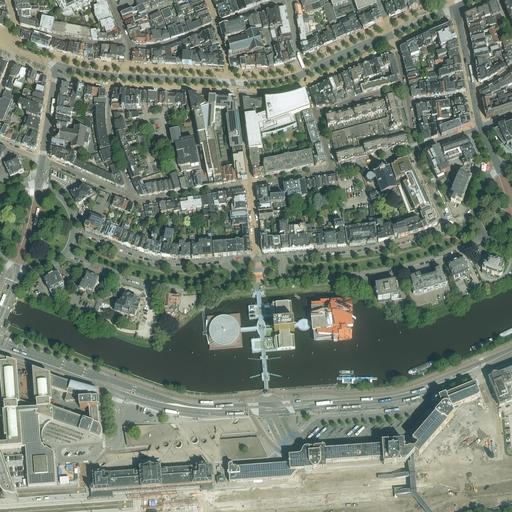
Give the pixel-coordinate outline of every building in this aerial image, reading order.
[(30,5),(29,0),(14,3),(15,4),(16,8),(30,7),(38,6),(38,1),(34,1),(34,3),(31,3),(31,5),(30,5)] [(52,0),(53,1),(55,0),(57,3),(55,5),(56,7),(58,6),(60,9),(60,10),(58,11),(59,13),(62,14),(63,16),(69,17),(72,15),(71,12),(73,10),(73,12),(76,10),(77,13),(82,10),(81,8),(88,5),(90,9),(91,8),(98,7),(103,5),(107,4),(104,0),(52,0)] [(137,7),(137,8),(138,9),(145,6),(150,4),(152,7),(170,0),(134,0),(135,1),(138,7),(137,7)] [(235,1),(239,12),(239,13),(247,10),(242,0),(237,0),(235,1)] [(242,0),(247,10),(253,7),(249,0),(242,0)] [(300,0),(302,4),(303,8),(303,9),(301,9),(302,16),(303,24),(309,23),(308,21),(316,20),(316,16),(308,17),(308,14),(311,12),(323,8),(329,24),(336,22),(328,0),(300,0)] [(329,0),(336,20),(357,13),(357,14),(368,10),(376,7),(376,6),(375,7),(374,7),(371,0),(329,0)] [(401,13),(396,4),(394,0),(393,0),(389,2),(390,5),(395,16),(401,13)] [(405,8),(407,11),(407,10),(409,10),(418,6),(416,1),(418,1),(421,3),(424,3),(427,0),(426,0),(401,0),(403,2),(405,8)] [(511,0),(502,0),(509,17),(511,15),(511,0)] [(225,5),(227,5),(227,3),(226,3),(225,1),(215,5),(216,9),(225,5)] [(233,15),(239,13),(239,12),(235,1),(229,4),(233,15)] [(186,13),(206,6),(204,2),(192,7),(192,6),(190,7),(189,5),(185,6),(180,7),(181,11),(184,10),(186,13)] [(405,8),(403,2),(396,4),(401,13),(407,11),(405,8)] [(500,15),(496,5),(496,3),(494,3),(488,5),(490,17),(491,18),(500,15)] [(229,4),(227,5),(225,5),(227,10),(229,17),(233,15),(229,4)] [(95,17),(110,13),(107,5),(93,8),(94,11),(93,11),(95,17)] [(182,29),(185,35),(189,33),(188,31),(183,17),(184,17),(181,11),(180,7),(179,8),(178,6),(178,5),(175,6),(178,15),(177,15),(178,17),(182,29)] [(301,9),(300,5),(294,6),(296,18),(298,18),(302,16),(301,9)] [(391,17),(395,16),(390,5),(385,7),(389,17),(391,18),(391,17)] [(482,8),(484,14),(485,18),(490,17),(488,5),(482,8)] [(121,15),(131,10),(129,6),(119,11),(121,15)] [(137,8),(131,10),(121,15),(123,18),(132,15),(134,18),(148,12),(145,6),(138,9),(137,8)] [(184,16),(187,22),(190,21),(188,15),(195,12),(196,15),(197,14),(207,10),(206,6),(186,13),(184,10),(181,11),(184,17),(184,16)] [(376,7),(368,10),(369,14),(370,15),(373,25),(381,21),(382,21),(378,12),(376,7)] [(165,10),(176,38),(180,37),(172,17),(169,8),(165,10)] [(285,8),(279,9),(283,29),(289,28),(285,8)] [(470,14),(471,19),(473,23),(479,21),(478,16),(484,14),(482,8),(476,11),(470,14)] [(279,9),(273,11),(277,31),(279,31),(279,30),(283,29),(279,9)] [(170,37),(171,39),(175,38),(176,38),(165,10),(161,12),(170,37)] [(196,20),(203,17),(209,14),(207,10),(197,14),(196,15),(197,17),(195,18),(196,20)] [(277,31),(273,11),(266,13),(267,15),(269,27),(270,32),(276,31),(277,31)] [(148,12),(134,18),(124,22),(126,27),(142,20),(144,19),(143,17),(149,15),(148,12)] [(150,21),(151,22),(152,21),(157,32),(160,31),(166,29),(165,28),(159,12),(149,17),(150,21)] [(0,20),(0,26),(5,29),(7,21),(9,15),(3,13),(0,20)] [(44,13),(42,20),(39,31),(52,33),(55,21),(46,19),(48,14),(44,13)] [(98,24),(100,24),(113,21),(110,13),(95,17),(97,22),(98,22),(98,24)] [(269,27),(267,15),(266,13),(260,15),(262,25),(265,24),(266,28),(263,28),(263,29),(269,27)] [(207,26),(209,25),(210,24),(212,24),(212,23),(209,14),(203,17),(204,19),(207,26)] [(363,29),(368,27),(364,16),(361,17),(360,14),(357,15),(363,29)] [(368,27),(373,25),(370,15),(369,14),(364,16),(368,27)] [(485,18),(484,14),(478,16),(479,21),(473,23),(467,25),(468,31),(487,25),(486,21),(485,18)] [(257,27),(257,30),(261,29),(258,15),(252,17),(253,19),(255,28),(257,27)] [(355,15),(347,18),(354,33),(359,31),(358,29),(360,28),(355,18),(356,18),(355,15)] [(172,17),(180,37),(185,35),(182,29),(178,17),(175,18),(174,16),(172,17)] [(493,19),(494,19),(495,24),(496,26),(499,25),(504,23),(501,16),(493,19)] [(201,21),(203,27),(207,26),(204,19),(203,17),(196,20),(197,22),(201,21)] [(196,23),(199,29),(203,27),(201,21),(197,22),(196,20),(195,18),(196,21),(195,22),(195,23),(196,23)] [(255,28),(253,19),(252,18),(243,20),(244,22),(243,22),(246,30),(255,28)] [(346,37),(354,33),(347,18),(339,22),(346,37)] [(470,36),(470,37),(483,33),(494,30),(499,28),(499,25),(496,26),(495,24),(494,19),(492,20),(490,19),(486,21),(487,25),(468,31),(470,37),(470,36)] [(21,26),(23,26),(32,29),(33,24),(31,23),(20,20),(19,20),(20,26),(21,26)] [(33,24),(32,29),(39,31),(42,20),(32,20),(31,23),(33,24)] [(142,20),(126,27),(128,31),(139,27),(141,31),(146,29),(147,35),(148,34),(151,34),(150,32),(154,31),(151,22),(150,21),(145,23),(144,23),(143,23),(142,20)] [(228,24),(224,25),(219,27),(220,27),(223,39),(232,36),(246,32),(246,30),(243,22),(243,20),(240,21),(228,24)] [(59,35),(65,36),(67,26),(63,26),(64,22),(61,21),(61,25),(59,35)] [(113,21),(100,24),(102,31),(105,30),(106,35),(114,32),(117,31),(113,21)] [(186,23),(190,33),(194,31),(190,21),(187,22),(187,23),(186,23)] [(190,21),(194,31),(199,29),(196,23),(195,23),(195,22),(192,23),(191,21),(190,21)] [(334,24),(341,39),(346,37),(339,22),(334,24)] [(65,36),(78,38),(80,28),(74,27),(74,25),(72,24),(72,27),(67,26),(65,36)] [(336,41),(341,39),(334,24),(329,26),(336,41)] [(324,47),(328,45),(322,29),(321,30),(319,26),(316,27),(317,31),(324,47)] [(332,43),(336,41),(329,26),(326,28),(332,43)] [(139,27),(128,31),(130,36),(140,32),(141,31),(139,27)] [(78,38),(88,40),(87,30),(80,28),(78,38)] [(291,35),(289,28),(283,29),(280,30),(281,33),(279,33),(280,36),(277,37),(291,35)] [(328,45),(332,43),(326,28),(322,29),(328,45)] [(213,46),(219,44),(218,40),(215,30),(213,29),(208,31),(209,34),(212,42),(211,42),(212,46),(212,47),(214,47),(213,46)] [(229,61),(238,61),(236,57),(246,54),(247,55),(264,49),(263,46),(265,46),(261,29),(257,30),(241,36),(241,37),(224,42),(225,48),(227,47),(227,46),(229,46),(230,52),(229,53),(228,52),(227,53),(229,61)] [(443,34),(438,36),(437,37),(439,42),(454,35),(453,29),(445,33),(444,34),(444,35),(443,35),(443,34)] [(32,43),(33,39),(34,35),(21,30),(20,38),(21,39),(32,43)] [(483,33),(470,37),(472,44),(497,38),(494,30),(483,33)] [(112,35),(114,40),(122,38),(122,36),(119,31),(117,31),(114,32),(115,34),(112,35)] [(154,31),(158,43),(163,42),(163,39),(161,34),(160,31),(157,32),(156,32),(155,31),(154,31)] [(319,49),(324,47),(317,31),(312,33),(319,49)] [(429,34),(432,45),(439,42),(437,37),(438,36),(436,31),(429,34)] [(96,32),(91,32),(92,40),(107,41),(107,36),(107,35),(97,35),(96,32)] [(140,32),(130,36),(132,42),(134,43),(141,36),(142,35),(140,32)] [(163,39),(163,42),(170,40),(170,37),(167,32),(161,34),(163,39)] [(209,34),(208,32),(202,34),(202,35),(207,48),(212,46),(211,42),(212,42),(209,34)] [(319,49),(312,33),(305,35),(305,36),(304,36),(305,40),(306,47),(302,50),(303,56),(319,49)] [(432,46),(429,34),(422,38),(423,39),(422,40),(425,49),(432,46)] [(34,35),(33,39),(50,44),(51,40),(34,35)] [(142,35),(141,36),(134,43),(135,44),(142,44),(146,44),(145,37),(147,37),(146,36),(146,35),(142,36),(142,35)] [(207,48),(202,35),(196,37),(200,47),(202,46),(203,48),(206,47),(207,48)] [(292,42),(291,35),(277,37),(278,40),(280,39),(282,45),(284,44),(287,43),(292,42)] [(454,35),(439,42),(432,45),(433,46),(434,48),(439,46),(439,48),(441,47),(441,49),(456,43),(454,35)] [(200,47),(196,37),(192,39),(195,49),(200,47)] [(473,51),(498,45),(501,44),(498,37),(497,38),(472,44),(473,51)] [(422,38),(414,41),(415,43),(420,58),(426,56),(428,56),(425,49),(422,40),(422,38)] [(49,49),(50,44),(33,39),(32,43),(49,49)] [(195,49),(192,39),(186,41),(189,47),(190,51),(195,49)] [(511,44),(510,40),(501,44),(498,45),(500,50),(511,46),(511,44)] [(407,47),(411,57),(411,59),(414,58),(415,59),(420,58),(415,43),(414,41),(407,45),(408,47),(407,47)] [(292,42),(287,43),(284,44),(287,52),(290,62),(294,60),(295,60),(294,60),(295,59),(295,58),(293,46),(292,42)] [(434,48),(437,59),(458,51),(456,43),(441,49),(441,47),(439,48),(439,46),(434,48)] [(216,54),(222,53),(219,44),(213,46),(214,47),(214,49),(216,54)] [(287,52),(284,44),(282,45),(279,46),(283,65),(290,62),(287,52)] [(178,51),(176,45),(172,47),(170,47),(172,54),(178,51)] [(182,65),(192,66),(192,55),(190,51),(189,47),(184,49),(179,51),(177,45),(176,45),(178,51),(172,54),(171,59),(172,59),(172,60),(176,60),(183,59),(182,65)] [(400,50),(403,60),(404,64),(412,62),(411,59),(411,57),(407,47),(407,45),(400,48),(400,50)] [(498,45),(473,51),(474,57),(500,50),(498,45)] [(93,46),(92,54),(94,54),(94,53),(95,53),(94,60),(101,60),(102,54),(102,47),(98,47),(93,46)] [(203,57),(207,66),(218,67),(217,60),(216,60),(216,55),(215,55),(213,49),(214,49),(214,47),(212,47),(212,46),(207,48),(203,49),(204,53),(205,55),(203,57)] [(274,67),(283,65),(279,46),(273,47),(276,57),(272,59),(273,65),(274,67)] [(511,53),(511,46),(500,50),(503,55),(503,56),(509,54),(511,53)] [(112,54),(112,62),(116,62),(116,59),(119,60),(120,55),(125,55),(125,48),(120,48),(120,50),(117,50),(117,48),(111,47),(110,54),(112,54)] [(200,47),(195,49),(190,51),(192,55),(195,66),(202,66),(198,56),(204,53),(203,49),(201,50),(200,47)] [(269,68),(274,67),(273,65),(272,59),(276,57),(273,47),(264,50),(266,55),(267,58),(269,68)] [(152,64),(165,64),(165,59),(164,58),(164,49),(158,51),(152,52),(152,57),(152,62),(152,64)] [(217,60),(218,67),(220,67),(224,67),(224,66),(223,58),(222,53),(216,54),(214,49),(213,49),(215,55),(216,55),(216,60),(217,60)] [(475,63),(501,56),(503,55),(500,50),(474,57),(475,63)] [(141,57),(140,51),(134,51),(132,57),(132,62),(143,63),(143,58),(141,57)] [(437,65),(459,59),(458,51),(437,59),(434,60),(427,63),(429,68),(430,70),(437,67),(437,65)] [(198,56),(202,66),(207,66),(203,57),(205,55),(204,53),(198,56)] [(507,67),(511,63),(511,60),(509,54),(503,56),(505,61),(507,66),(507,67)] [(381,59),(384,68),(391,67),(388,58),(388,56),(381,59)] [(475,63),(476,70),(485,67),(498,63),(499,65),(502,64),(501,62),(503,61),(501,56),(475,63)] [(461,67),(459,59),(438,65),(439,68),(438,68),(439,71),(435,72),(435,73),(426,74),(426,78),(428,77),(436,76),(437,75),(437,74),(461,67)] [(382,74),(380,70),(378,62),(377,60),(372,62),(373,64),(377,75),(379,74),(380,79),(382,78),(381,74),(382,74)] [(0,77),(3,78),(3,77),(6,70),(8,64),(1,61),(0,62),(0,77)] [(372,76),(377,75),(373,64),(372,62),(368,64),(369,66),(372,76)] [(412,62),(404,64),(405,71),(414,69),(412,62)] [(485,67),(486,74),(487,80),(497,74),(505,69),(502,63),(502,64),(499,65),(498,63),(485,67)] [(362,66),(367,80),(367,82),(369,81),(373,80),(372,76),(369,66),(368,64),(362,66)] [(394,78),(397,78),(399,77),(396,65),(391,67),(393,76),(394,78)] [(14,67),(10,78),(12,79),(12,80),(14,81),(16,82),(20,72),(20,71),(21,69),(14,67)] [(365,79),(361,67),(351,71),(348,72),(348,73),(350,80),(352,79),(355,91),(356,91),(357,95),(362,94),(360,87),(359,82),(364,80),(364,83),(367,82),(367,80),(364,80),(365,79)] [(437,75),(436,76),(428,77),(428,80),(429,85),(435,84),(438,84),(440,84),(443,83),(443,79),(448,78),(452,77),(455,77),(455,76),(462,74),(461,67),(437,74),(437,75)] [(477,76),(486,74),(485,67),(476,70),(477,76)] [(20,72),(16,82),(13,87),(21,90),(23,86),(28,72),(21,69),(20,72)] [(381,71),(383,78),(391,76),(388,69),(381,71)] [(37,75),(31,73),(27,82),(34,85),(35,81),(37,75)] [(347,73),(341,76),(344,87),(345,92),(352,90),(349,80),(347,73)] [(484,82),(487,80),(486,74),(477,76),(478,83),(480,84),(481,84),(484,82)] [(464,83),(462,75),(455,77),(452,77),(453,85),(464,83)] [(507,86),(511,82),(511,79),(509,75),(502,80),(505,84),(506,83),(507,86)] [(41,77),(38,87),(46,89),(47,80),(46,78),(41,77)] [(336,78),(332,80),(337,91),(340,90),(340,88),(336,78)] [(445,95),(454,94),(453,85),(450,86),(449,85),(448,78),(443,79),(443,83),(445,95)] [(14,81),(12,80),(9,79),(5,90),(6,90),(5,93),(10,95),(12,93),(11,92),(13,87),(16,82),(14,81)] [(381,81),(375,83),(377,90),(392,86),(390,79),(384,80),(383,79),(381,80),(381,81)] [(337,91),(332,80),(328,82),(334,94),(336,100),(341,99),(340,97),(342,97),(341,93),(342,93),(341,91),(338,93),(337,91)] [(480,93),(481,98),(489,94),(490,96),(495,94),(495,92),(499,90),(507,87),(507,86),(506,83),(505,84),(502,80),(488,89),(480,93)] [(328,96),(334,94),(328,82),(320,85),(323,92),(319,94),(319,95),(318,96),(319,99),(328,96)] [(490,96),(489,94),(481,98),(482,102),(504,95),(507,94),(505,90),(507,90),(506,88),(507,88),(511,84),(511,82),(507,86),(507,87),(499,90),(495,92),(495,94),(490,96)] [(68,92),(69,85),(63,83),(62,84),(61,90),(68,92)] [(360,87),(362,94),(377,90),(375,83),(369,84),(369,83),(366,84),(366,85),(360,87)] [(465,92),(464,83),(453,85),(454,94),(465,92)] [(430,96),(437,96),(435,84),(429,85),(430,95),(430,96)] [(35,93),(45,96),(46,89),(38,87),(37,86),(35,93)] [(71,96),(70,99),(70,102),(75,103),(76,101),(77,97),(77,96),(79,87),(74,86),(72,96),(71,96)] [(79,87),(77,96),(77,97),(83,98),(85,88),(79,87)] [(92,101),(93,89),(86,88),(84,99),(84,100),(84,106),(89,106),(90,101),(92,101)] [(106,106),(106,100),(98,99),(100,91),(93,89),(92,101),(90,101),(89,106),(95,107),(95,105),(106,106)] [(60,95),(60,96),(62,97),(62,98),(70,99),(71,96),(67,95),(68,92),(61,90),(60,95)] [(32,99),(44,103),(44,97),(33,93),(25,91),(23,96),(25,97),(27,98),(28,95),(33,97),(32,99)] [(106,100),(106,94),(106,93),(105,92),(105,91),(101,91),(100,91),(98,99),(106,100)] [(121,102),(118,102),(119,98),(120,92),(114,91),(112,102),(111,108),(121,109),(121,102)] [(10,126),(12,120),(10,119),(6,117),(9,108),(14,110),(15,108),(10,106),(12,100),(13,99),(17,101),(18,99),(4,93),(0,103),(0,121),(3,123),(4,119),(9,121),(7,125),(10,126)] [(299,104),(307,101),(305,93),(291,97),(277,100),(272,100),(272,101),(268,101),(266,102),(266,101),(265,101),(266,110),(266,112),(266,114),(267,114),(256,118),(256,115),(245,117),(245,122),(247,121),(249,138),(261,137),(298,126),(291,116),(297,114),(302,112),(299,104)] [(176,108),(176,95),(168,95),(168,106),(168,108),(174,108),(174,112),(176,112),(176,108)] [(396,101),(394,95),(381,99),(377,100),(377,99),(373,100),(372,98),(363,100),(364,101),(364,102),(364,104),(351,107),(346,109),(324,114),(326,119),(328,126),(330,133),(335,154),(336,155),(337,161),(338,165),(345,163),(347,163),(370,157),(374,156),(379,154),(380,154),(383,153),(408,146),(408,145),(405,135),(402,124),(396,101)] [(504,96),(504,95),(482,102),(482,103),(482,102),(484,112),(483,112),(484,113),(485,118),(486,119),(487,119),(493,117),(494,116),(511,109),(511,95),(504,98),(504,97),(504,96)] [(189,105),(188,96),(182,96),(182,109),(187,113),(191,113),(191,112),(190,112),(189,105)] [(228,104),(229,101),(229,100),(229,99),(230,99),(231,99),(226,98),(216,98),(189,96),(188,96),(189,105),(191,106),(192,112),(192,115),(194,114),(201,153),(203,153),(208,177),(208,178),(210,177),(211,185),(215,184),(215,185),(223,184),(221,172),(214,131),(212,132),(212,129),(212,127),(214,127),(215,109),(225,110),(228,110),(228,107),(228,104)] [(318,108),(321,108),(320,101),(328,99),(328,96),(319,99),(318,96),(313,98),(314,98),(316,107),(318,108)] [(40,108),(43,109),(44,103),(32,99),(27,98),(25,97),(24,101),(22,100),(21,102),(40,108)] [(58,107),(64,109),(74,110),(75,103),(70,102),(70,99),(62,98),(60,97),(58,107)] [(237,103),(237,102),(237,101),(236,100),(236,99),(235,99),(234,99),(231,99),(230,99),(229,99),(229,100),(229,101),(228,104),(228,107),(228,110),(228,112),(227,112),(228,116),(227,118),(231,150),(232,149),(233,156),(231,157),(231,158),(243,156),(242,148),(243,148),(237,105),(237,104),(237,103)] [(258,114),(258,110),(251,110),(250,100),(243,99),(245,117),(256,115),(256,118),(267,114),(266,114),(260,113),(258,114)] [(330,106),(333,105),(332,101),(329,102),(328,99),(320,101),(321,108),(330,106)] [(251,110),(258,110),(258,100),(250,100),(251,110)] [(266,110),(265,101),(258,100),(258,110),(258,114),(260,113),(266,114),(266,112),(266,110)] [(457,110),(461,109),(467,108),(466,100),(454,102),(451,102),(451,108),(452,110),(453,110),(455,110),(457,110)] [(39,120),(41,121),(43,109),(40,108),(21,102),(18,108),(24,110),(23,112),(28,113),(27,116),(29,117),(29,118),(38,121),(39,120)] [(440,104),(441,111),(446,110),(450,109),(449,102),(440,104)] [(436,111),(435,104),(426,105),(427,112),(427,118),(430,118),(431,125),(435,124),(435,122),(437,122),(436,111)] [(95,118),(96,129),(106,127),(105,117),(105,106),(106,106),(95,105),(95,107),(95,118)] [(416,106),(417,114),(427,112),(426,105),(416,106)] [(64,110),(58,108),(58,110),(57,110),(57,113),(57,115),(71,118),(72,113),(75,114),(75,110),(74,110),(64,109),(64,110)] [(468,108),(467,108),(461,109),(457,110),(455,110),(453,110),(452,110),(450,111),(450,109),(446,110),(447,114),(441,114),(442,123),(447,123),(447,120),(455,119),(461,118),(469,117),(468,108)] [(139,119),(138,112),(131,112),(127,112),(127,120),(132,120),(132,119),(139,119)] [(306,125),(314,123),(310,112),(302,114),(303,116),(302,117),(302,120),(304,119),(304,120),(303,120),(303,123),(305,123),(306,125)] [(417,114),(418,122),(424,121),(423,119),(427,118),(427,112),(417,114)] [(124,114),(123,113),(113,113),(115,121),(121,120),(120,115),(124,114)] [(65,118),(57,116),(56,122),(71,125),(75,125),(74,124),(71,123),(72,120),(65,119),(65,118)] [(471,126),(469,117),(461,118),(455,119),(455,122),(438,128),(441,136),(460,129),(460,130),(471,126)] [(39,135),(41,122),(38,121),(29,118),(28,118),(27,118),(26,118),(25,121),(25,122),(25,124),(24,125),(23,127),(22,127),(22,128),(39,135)] [(424,121),(418,122),(420,127),(419,127),(423,142),(424,142),(431,140),(430,138),(431,138),(427,127),(426,122),(424,122),(424,121)] [(505,144),(506,146),(507,146),(511,143),(511,121),(497,127),(499,129),(493,131),(495,133),(493,133),(500,141),(501,141),(504,145),(505,144)] [(317,133),(314,123),(306,125),(307,128),(305,129),(307,134),(308,134),(309,136),(317,133)] [(4,125),(0,134),(0,136),(5,138),(8,133),(10,128),(5,126),(5,125),(4,125)] [(435,126),(427,127),(431,138),(431,140),(438,138),(435,126)] [(38,138),(39,135),(22,128),(20,134),(18,133),(18,132),(12,130),(11,127),(10,128),(8,133),(13,135),(19,137),(24,140),(25,139),(32,142),(30,149),(34,150),(36,149),(37,144),(38,138)] [(106,127),(96,129),(97,139),(99,148),(100,151),(110,148),(107,137),(106,127)] [(80,129),(75,128),(74,129),(75,129),(74,132),(67,131),(55,129),(53,141),(65,143),(72,145),(71,149),(76,150),(76,151),(79,151),(79,150),(84,151),(85,146),(86,147),(86,146),(85,146),(85,145),(88,146),(89,142),(90,143),(91,140),(89,140),(90,136),(87,136),(87,135),(88,135),(87,135),(88,130),(83,129),(83,128),(80,128),(80,129)] [(264,167),(265,172),(266,176),(277,174),(288,172),(302,169),(309,168),(314,167),(311,152),(309,152),(301,128),(263,140),(264,149),(260,150),(249,151),(251,165),(252,165),(253,168),(263,167),(264,167)] [(181,173),(183,172),(185,179),(187,190),(190,189),(187,175),(186,172),(192,171),(199,169),(193,139),(181,142),(179,130),(171,132),(171,131),(170,131),(170,132),(172,145),(176,145),(179,162),(178,163),(179,167),(180,168),(181,173)] [(124,133),(123,131),(116,133),(118,139),(126,138),(130,137),(129,135),(125,136),(125,133),(124,133)] [(11,141),(13,135),(8,133),(5,138),(11,141)] [(320,145),(317,133),(309,136),(310,138),(308,139),(310,144),(311,144),(312,147),(314,146),(320,145)] [(261,137),(249,138),(251,150),(254,149),(262,148),(261,139),(261,137)] [(467,138),(459,141),(462,149),(471,145),(467,138)] [(25,139),(24,140),(22,145),(30,149),(32,142),(25,139)] [(53,141),(52,147),(69,150),(69,147),(64,147),(65,143),(53,141)] [(133,144),(133,141),(119,146),(120,147),(119,148),(120,149),(121,150),(129,147),(128,145),(132,144),(133,144)] [(462,149),(459,141),(442,147),(444,155),(462,149)] [(323,155),(320,145),(314,146),(316,151),(314,151),(312,152),(313,157),(315,156),(317,155),(318,160),(315,160),(315,166),(325,164),(324,158),(323,159),(323,156),(323,155)] [(446,162),(461,157),(463,156),(474,152),(471,145),(462,149),(444,155),(445,157),(448,156),(449,158),(444,160),(446,162)] [(122,154),(123,155),(136,151),(135,148),(130,150),(129,147),(121,150),(121,151),(121,152),(121,153),(122,154)] [(67,150),(52,148),(50,156),(52,158),(57,160),(59,154),(63,156),(63,155),(75,157),(75,152),(67,151),(67,150)] [(424,153),(436,179),(444,176),(443,174),(453,169),(452,167),(448,168),(446,162),(444,160),(439,148),(424,153)] [(101,153),(101,154),(102,156),(101,157),(104,165),(105,164),(107,169),(110,168),(117,165),(110,149),(101,153)] [(137,153),(136,151),(123,155),(124,157),(123,158),(124,160),(125,160),(133,157),(132,155),(136,154),(137,153)] [(474,152),(463,156),(464,159),(462,160),(462,162),(464,166),(467,165),(478,160),(474,152)] [(57,160),(64,163),(67,157),(70,159),(71,158),(73,159),(73,158),(74,158),(63,155),(63,156),(59,154),(57,160)] [(84,163),(76,160),(73,167),(109,183),(112,176),(87,165),(89,161),(90,155),(86,154),(85,160),(84,163)] [(247,181),(247,179),(245,166),(244,156),(243,156),(231,158),(232,165),(234,164),(234,166),(236,182),(247,181)] [(67,157),(64,163),(73,167),(76,160),(76,159),(74,158),(73,158),(73,159),(71,158),(70,159),(67,157)] [(428,204),(411,167),(409,161),(408,158),(397,162),(397,163),(395,164),(396,165),(391,167),(396,181),(405,177),(407,182),(403,184),(414,211),(419,208),(421,212),(428,209),(430,208),(428,204)] [(18,175),(24,173),(20,163),(18,159),(5,165),(10,178),(13,177),(16,175),(18,175)] [(141,163),(140,161),(127,165),(127,167),(127,168),(128,169),(128,170),(129,170),(136,167),(136,165),(140,163),(141,163)] [(112,176),(109,183),(121,188),(122,188),(123,188),(124,187),(124,186),(125,186),(125,185),(124,185),(117,165),(110,168),(112,174),(112,176)] [(265,177),(264,172),(263,167),(259,167),(258,168),(258,170),(257,171),(257,172),(258,178),(265,177)] [(376,180),(380,192),(383,199),(386,198),(386,199),(398,194),(396,189),(397,189),(396,188),(390,171),(390,170),(390,171),(389,169),(389,168),(388,168),(388,169),(385,170),(384,169),(383,169),(384,170),(379,172),(379,171),(378,171),(378,172),(374,174),(374,173),(373,173),(374,174),(375,176),(374,176),(375,177),(375,178),(374,177),(373,176),(372,175),(371,175),(370,175),(369,175),(368,176),(368,175),(366,179),(367,179),(366,180),(367,181),(367,182),(368,182),(368,183),(370,183),(371,183),(372,183),(373,182),(374,181),(375,180),(376,180)] [(144,173),(145,176),(150,174),(148,169),(144,171),(130,175),(131,177),(131,178),(131,179),(132,180),(140,178),(139,175),(143,174),(144,173)] [(193,178),(195,189),(203,187),(201,177),(200,172),(199,169),(192,171),(192,173),(193,178)] [(461,171),(461,172),(460,172),(459,172),(458,172),(458,173),(448,196),(452,197),(450,201),(451,202),(454,203),(455,202),(460,204),(461,201),(462,201),(462,200),(464,196),(464,195),(463,195),(468,184),(469,183),(469,184),(469,183),(470,179),(471,179),(471,178),(470,178),(471,175),(467,174),(468,172),(465,171),(464,172),(461,171)] [(161,173),(144,178),(145,181),(162,176),(161,173)] [(187,175),(190,189),(195,189),(193,178),(190,179),(189,174),(187,175)] [(180,175),(178,176),(179,180),(182,191),(187,190),(185,179),(181,180),(180,175)] [(170,178),(171,181),(174,192),(181,191),(177,176),(170,178)] [(337,176),(328,177),(329,187),(339,185),(337,176)] [(329,187),(328,177),(322,178),(322,184),(323,184),(324,190),(324,191),(323,191),(324,198),(330,197),(329,187)] [(142,197),(143,197),(148,196),(145,188),(144,186),(142,183),(143,183),(143,182),(145,181),(144,178),(132,182),(138,194),(139,195),(139,196),(140,196),(141,197),(142,197)] [(322,178),(316,179),(317,191),(324,190),(323,184),(322,184),(322,178)] [(317,191),(316,179),(311,180),(312,190),(313,193),(315,193),(315,194),(318,194),(318,196),(321,196),(320,191),(318,192),(317,191)] [(308,197),(305,181),(299,182),(302,198),(308,197)] [(302,198),(299,182),(283,185),(285,197),(288,196),(289,202),(302,200),(302,198)] [(145,188),(148,196),(153,195),(151,184),(144,185),(145,188)] [(76,191),(71,194),(76,201),(75,201),(75,202),(76,203),(76,204),(77,204),(77,205),(78,205),(78,206),(87,200),(88,200),(89,199),(90,200),(95,197),(92,191),(91,192),(88,188),(86,189),(85,187),(77,192),(76,191)] [(260,201),(260,206),(286,204),(286,202),(285,202),(284,197),(285,197),(284,195),(270,197),(270,194),(270,192),(270,187),(259,189),(257,189),(257,193),(257,198),(258,198),(258,202),(260,201)] [(233,193),(234,200),(246,198),(245,191),(240,192),(237,192),(233,193)] [(381,200),(383,199),(380,192),(369,196),(371,202),(376,201),(377,201),(377,202),(381,201),(381,200)] [(227,206),(225,194),(216,195),(215,195),(214,196),(216,211),(217,211),(218,213),(218,210),(223,209),(222,207),(225,206),(227,206)] [(209,211),(210,217),(217,216),(217,213),(218,213),(217,211),(216,211),(214,196),(212,196),(207,197),(208,206),(207,207),(208,211),(209,211)] [(119,209),(122,200),(116,197),(116,198),(112,207),(114,208),(118,210),(119,209)] [(208,206),(207,197),(201,198),(202,211),(203,214),(203,218),(210,217),(209,211),(208,211),(207,207),(208,206)] [(202,211),(201,198),(190,200),(192,210),(197,209),(197,211),(202,211)] [(246,198),(234,200),(232,200),(232,206),(246,204),(246,198)] [(125,212),(129,203),(122,200),(119,209),(118,210),(118,211),(119,211),(119,210),(125,212)] [(180,201),(181,211),(182,214),(187,213),(187,211),(192,210),(190,200),(180,201)] [(182,219),(182,214),(181,211),(179,201),(173,202),(174,211),(174,213),(178,212),(179,217),(175,217),(175,220),(182,219)] [(174,211),(173,202),(165,203),(167,215),(173,215),(173,211),(174,211)] [(129,203),(125,212),(130,215),(132,211),(134,206),(133,205),(130,204),(129,203)] [(168,218),(167,215),(165,203),(159,204),(161,214),(164,214),(165,218),(168,218)] [(258,206),(259,212),(271,211),(271,212),(282,212),(287,211),(287,208),(286,204),(260,206),(258,206)] [(160,217),(157,205),(145,207),(145,206),(145,207),(146,217),(153,216),(153,218),(160,217)] [(361,228),(360,228),(362,243),(367,243),(368,244),(374,243),(374,241),(376,240),(376,238),(374,226),(375,226),(374,219),(372,205),(366,206),(367,211),(369,210),(370,219),(368,219),(369,224),(361,225),(361,228)] [(421,214),(425,222),(428,229),(433,226),(434,227),(437,225),(437,224),(436,221),(436,220),(435,221),(434,217),(433,213),(432,213),(430,210),(421,214)] [(199,218),(199,215),(196,215),(195,211),(193,212),(193,217),(192,217),(191,212),(188,212),(189,216),(186,216),(187,219),(199,218)] [(248,219),(247,212),(230,213),(231,221),(232,221),(247,219),(248,219)] [(357,244),(362,243),(360,228),(351,229),(350,222),(348,222),(346,213),(342,214),(343,222),(344,223),(345,230),(348,244),(350,244),(350,246),(357,245),(357,244)] [(100,236),(106,222),(106,221),(92,215),(91,215),(85,229),(86,230),(85,230),(89,232),(89,231),(94,233),(100,236)] [(507,228),(506,226),(505,226),(495,215),(492,218),(493,218),(494,219),(503,229),(505,230),(507,228)] [(376,231),(378,240),(378,242),(387,240),(384,227),(383,221),(383,219),(374,221),(374,222),(375,222),(376,229),(380,228),(380,230),(376,231)] [(408,235),(423,231),(420,224),(418,219),(404,223),(404,225),(408,235)] [(346,246),(346,244),(343,229),(344,229),(344,223),(343,222),(340,222),(340,220),(334,221),(334,223),(335,231),(335,234),(337,246),(337,247),(346,246)] [(397,238),(408,235),(404,225),(404,223),(403,221),(390,224),(390,225),(391,228),(394,238),(397,237),(397,238)] [(107,238),(112,225),(112,224),(109,222),(109,223),(106,222),(100,236),(107,238)] [(121,231),(118,229),(113,241),(119,243),(127,223),(128,222),(126,222),(125,225),(123,224),(122,228),(121,231)] [(290,251),(288,228),(288,222),(278,223),(278,225),(281,252),(290,251)] [(127,223),(119,243),(124,245),(130,232),(127,231),(128,228),(130,224),(127,223)] [(324,235),(326,248),(337,247),(337,246),(335,234),(330,235),(329,231),(335,231),(334,223),(328,224),(328,226),(327,226),(327,227),(323,228),(324,233),(324,235)] [(302,250),(308,249),(305,226),(305,225),(305,224),(299,225),(302,250)] [(113,241),(118,229),(118,228),(112,225),(107,238),(106,240),(110,241),(111,240),(113,241)] [(293,228),(294,228),(296,250),(302,250),(299,225),(293,225),(293,228)] [(305,225),(305,226),(308,249),(308,250),(313,249),(314,249),(314,248),(311,226),(311,225),(305,225)] [(315,249),(325,248),(323,234),(323,230),(316,231),(316,228),(314,229),(314,225),(311,226),(314,248),(315,249)] [(384,227),(387,240),(394,239),(394,238),(391,228),(390,225),(384,227)] [(243,242),(244,255),(250,254),(249,243),(249,238),(248,229),(236,230),(236,231),(242,230),(243,242)] [(147,241),(144,253),(153,255),(156,242),(156,241),(158,231),(154,230),(151,239),(151,242),(147,241)] [(163,246),(161,257),(162,257),(163,257),(164,257),(165,257),(168,258),(170,258),(172,244),(174,232),(172,232),(172,231),(167,230),(167,231),(166,231),(164,239),(163,246)] [(136,234),(130,232),(124,245),(131,248),(135,235),(136,234)] [(199,243),(200,258),(205,258),(208,258),(213,257),(211,240),(212,239),(211,233),(211,232),(209,232),(208,234),(207,234),(207,238),(204,239),(199,240),(199,243)] [(143,233),(142,237),(137,250),(144,253),(147,241),(148,239),(149,235),(143,233)] [(131,248),(137,250),(142,237),(137,235),(137,236),(135,235),(131,248)] [(200,258),(199,243),(195,244),(195,235),(189,235),(190,244),(191,244),(192,259),(200,258)] [(156,241),(156,242),(153,255),(160,256),(163,246),(164,239),(162,239),(161,240),(160,241),(156,241)] [(274,252),(273,239),(267,239),(261,239),(262,252),(264,253),(274,252)] [(236,242),(237,255),(244,255),(243,242),(240,242),(239,241),(236,241),(236,242)] [(179,242),(179,245),(179,247),(179,249),(181,249),(181,254),(179,254),(179,259),(184,259),(185,259),(190,259),(190,245),(186,245),(186,242),(179,242)] [(214,257),(227,256),(226,243),(226,242),(213,244),(214,257)] [(236,242),(226,243),(227,256),(237,255),(236,242)] [(178,259),(179,249),(179,247),(179,245),(172,244),(170,258),(178,259)] [(465,278),(470,276),(468,271),(469,271),(466,265),(465,265),(464,261),(464,259),(462,258),(461,260),(458,262),(458,261),(456,262),(456,261),(453,263),(452,264),(452,265),(448,266),(450,270),(449,270),(451,273),(453,278),(458,275),(458,276),(464,273),(465,278)] [(487,272),(491,274),(493,274),(499,276),(501,275),(502,272),(501,270),(499,269),(501,262),(495,260),(495,261),(489,259),(487,265),(484,264),(482,270),(481,273),(486,275),(487,272)] [(416,277),(410,279),(415,295),(446,286),(441,269),(435,271),(436,275),(433,276),(433,277),(422,280),(420,277),(421,276),(420,274),(417,276),(417,277),(416,278),(416,277)] [(60,294),(62,293),(61,290),(64,288),(63,286),(64,285),(58,273),(53,275),(54,275),(54,274),(55,274),(55,273),(55,272),(53,272),(53,273),(53,274),(52,274),(50,275),(60,294)] [(93,293),(99,279),(94,277),(95,274),(92,273),(91,276),(87,274),(86,275),(85,274),(79,289),(86,292),(86,290),(93,293)] [(49,278),(44,280),(50,293),(51,292),(52,295),(57,292),(58,295),(60,294),(50,275),(48,276),(47,276),(46,276),(46,275),(45,276),(45,277),(46,277),(47,278),(48,278),(49,277),(49,278)] [(391,301),(398,299),(397,292),(395,282),(383,284),(375,285),(376,290),(377,295),(376,295),(376,297),(377,297),(378,300),(391,298),(391,301)] [(133,321),(134,318),(137,318),(139,313),(137,313),(139,307),(138,307),(139,305),(137,304),(138,299),(130,297),(131,296),(126,294),(125,296),(124,295),(124,298),(121,297),(119,304),(117,304),(117,305),(115,310),(115,312),(129,316),(128,319),(129,321),(132,322),(133,321)] [(166,296),(165,301),(164,311),(165,311),(165,313),(170,313),(170,311),(171,311),(173,311),(175,313),(177,311),(176,309),(177,303),(179,303),(180,298),(174,297),(166,296)] [(337,339),(349,338),(349,333),(348,330),(348,322),(346,306),(313,308),(315,323),(310,323),(310,322),(309,322),(308,321),(307,320),(306,320),(305,320),(303,320),(302,320),(301,320),(300,320),(299,321),(298,322),(298,323),(297,324),(294,324),(294,321),(289,321),(289,316),(292,315),(291,303),(275,304),(270,304),(262,305),(259,305),(257,306),(248,306),(249,319),(258,319),(258,321),(258,322),(257,323),(257,324),(257,325),(256,326),(256,327),(240,329),(239,314),(207,317),(210,349),(242,346),(240,332),(257,331),(257,332),(257,333),(258,333),(258,334),(258,335),(259,336),(260,337),(260,339),(251,340),(252,353),(262,352),(264,352),(266,352),(280,351),(295,349),(294,337),(291,337),(290,332),(295,331),(294,328),(297,328),(298,329),(299,329),(301,330),(302,331),(303,331),(305,331),(306,330),(307,330),(308,329),(309,329),(310,328),(310,327),(315,326),(316,341),(337,339)] [(511,327),(494,336),(497,341),(511,332),(511,327)] [(489,339),(465,349),(467,354),(491,344),(489,339)] [(461,351),(438,361),(440,366),(463,356),(461,351)] [(0,487),(3,496),(3,497),(4,497),(4,498),(5,499),(6,499),(6,500),(7,500),(8,500),(8,501),(17,502),(18,502),(19,503),(14,489),(11,480),(10,477),(6,464),(4,460),(4,459),(3,458),(2,457),(1,457),(1,456),(0,456),(0,449),(26,448),(26,452),(27,463),(28,480),(28,488),(57,486),(57,485),(55,454),(54,452),(53,452),(52,452),(51,451),(50,450),(49,450),(48,449),(47,449),(46,448),(46,447),(45,446),(44,445),(44,444),(43,443),(43,442),(43,441),(42,440),(42,439),(42,438),(42,437),(42,436),(42,435),(42,434),(43,433),(43,432),(43,431),(44,430),(44,429),(45,428),(46,427),(47,426),(48,425),(49,424),(50,424),(51,423),(51,422),(54,423),(87,435),(88,435),(89,435),(90,435),(91,435),(92,435),(93,435),(94,434),(95,434),(96,433),(97,432),(97,431),(98,431),(98,430),(99,429),(99,428),(99,427),(99,426),(99,425),(98,412),(89,413),(90,422),(51,408),(49,388),(67,394),(71,383),(41,373),(41,376),(35,376),(38,407),(18,400),(15,364),(7,361),(8,364),(2,364),(3,373),(8,442),(8,445),(0,445),(0,487)] [(412,372),(413,377),(440,366),(438,362),(412,372)] [(488,379),(499,407),(511,402),(506,387),(511,384),(511,369),(497,375),(496,378),(494,378),(492,377),(488,379)] [(410,373),(380,380),(381,384),(384,384),(408,379),(411,378),(410,373)] [(89,409),(98,409),(97,396),(97,392),(71,383),(67,394),(65,402),(79,401),(80,409),(90,408),(90,409),(89,409)] [(464,404),(478,399),(478,398),(479,398),(479,397),(479,396),(479,395),(477,389),(474,390),(473,389),(472,389),(453,397),(454,400),(455,400),(464,404)] [(412,450),(405,451),(405,453),(409,452),(414,452),(415,453),(419,456),(454,416),(452,411),(451,410),(442,407),(441,408),(437,413),(435,415),(432,418),(430,420),(427,424),(426,425),(423,429),(421,431),(418,435),(416,436),(413,440),(412,441),(413,441),(418,446),(415,449),(414,450),(412,450)] [(260,447),(260,438),(247,438),(247,441),(251,441),(251,444),(253,444),(253,447),(260,447)] [(382,447),(325,450),(325,452),(308,454),(309,461),(313,461),(314,462),(316,462),(317,461),(326,460),(326,462),(332,461),(333,463),(377,460),(377,457),(383,457),(383,456),(392,455),(392,457),(395,456),(396,455),(405,455),(405,453),(405,451),(404,441),(382,443),(382,447)] [(325,452),(325,450),(325,447),(306,448),(305,449),(304,449),(304,450),(303,451),(302,453),(302,454),(301,455),(300,456),(299,456),(297,456),(294,456),(289,457),(290,463),(290,464),(291,475),(294,474),(295,474),(297,471),(310,470),(312,470),(327,469),(326,468),(326,466),(326,464),(333,463),(332,461),(326,462),(326,460),(317,461),(316,462),(314,462),(313,461),(309,461),(308,454),(325,452)] [(228,468),(229,477),(229,483),(230,483),(237,483),(238,483),(291,479),(295,474),(294,474),(291,475),(290,464),(290,463),(289,463),(289,462),(288,462),(286,462),(233,466),(232,465),(231,465),(230,465),(229,466),(229,467),(228,467),(228,468)] [(177,473),(168,474),(167,469),(166,469),(162,469),(161,469),(161,467),(161,466),(160,467),(155,467),(154,467),(152,468),(152,467),(151,467),(151,468),(150,468),(149,468),(149,467),(149,468),(147,468),(147,467),(146,467),(145,467),(145,468),(141,468),(140,468),(140,469),(140,471),(139,471),(137,471),(135,471),(134,471),(134,472),(133,472),(134,472),(134,473),(134,476),(134,477),(133,477),(131,477),(130,477),(129,477),(129,478),(128,478),(126,478),(125,478),(124,478),(123,478),(121,478),(120,478),(119,478),(117,478),(116,478),(115,478),(115,479),(112,479),(111,479),(110,477),(110,475),(110,474),(111,474),(110,473),(110,474),(110,473),(109,473),(107,473),(106,473),(105,473),(104,473),(101,473),(97,473),(94,474),(93,474),(93,475),(93,480),(93,481),(94,486),(93,486),(94,487),(91,487),(91,488),(91,489),(91,491),(91,492),(94,492),(95,492),(96,492),(98,492),(99,492),(101,492),(102,492),(104,491),(104,492),(105,492),(106,492),(106,491),(107,491),(108,491),(109,491),(110,491),(111,491),(113,491),(114,491),(116,491),(117,491),(119,490),(119,491),(119,490),(121,490),(122,490),(124,490),(125,490),(127,490),(128,490),(130,490),(132,490),(133,489),(133,490),(134,489),(134,490),(135,490),(135,489),(137,489),(139,489),(140,489),(141,489),(142,489),(143,489),(144,489),(145,489),(146,489),(147,489),(148,489),(150,489),(150,488),(151,488),(153,488),(154,488),(156,488),(157,488),(159,488),(161,488),(162,488),(162,487),(163,487),(165,487),(166,487),(168,487),(169,487),(171,487),(172,487),(174,486),(174,487),(175,487),(175,486),(177,486),(178,486),(179,486),(182,486),(183,486),(184,486),(186,486),(187,486),(188,486),(188,485),(191,485),(192,485),(193,485),(195,485),(197,485),(198,485),(199,485),(201,484),(201,485),(203,485),(203,484),(204,484),(206,484),(208,484),(209,484),(212,484),(212,483),(212,482),(212,480),(212,479),(211,477),(212,477),(209,477),(209,473),(209,472),(209,471),(208,471),(208,470),(208,469),(208,467),(208,466),(208,465),(207,466),(204,466),(200,466),(199,466),(197,466),(196,466),(196,467),(195,467),(192,467),(191,467),(191,468),(191,472),(177,473)] [(219,478),(217,478),(217,479),(218,479),(218,483),(217,483),(217,484),(218,484),(219,484),(220,484),(220,485),(220,484),(221,484),(221,485),(221,484),(222,484),(223,484),(224,483),(224,484),(225,484),(225,483),(225,478),(225,477),(224,477),(224,478),(223,478),(223,476),(222,476),(219,477),(219,478)] [(24,507),(69,506),(69,494),(23,496),(24,507)] [(193,502),(193,511),(162,511),(162,498),(144,499),(144,511),(201,511),(201,501),(193,502)]
